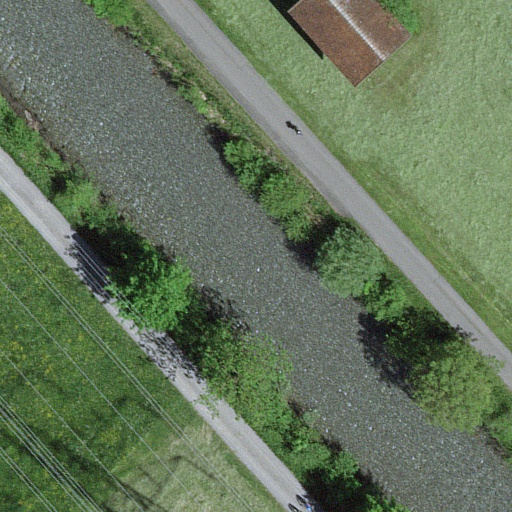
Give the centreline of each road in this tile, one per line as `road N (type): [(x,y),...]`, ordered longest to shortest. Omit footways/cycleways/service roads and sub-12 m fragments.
road 1 (track): [(511,384),(162,0)]
road 2 (track): [(0,180),(304,511)]
